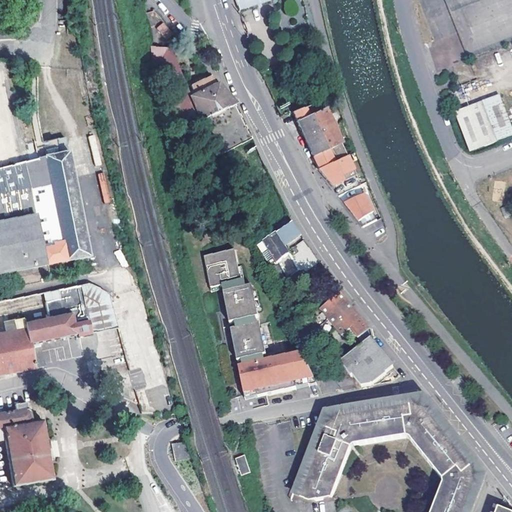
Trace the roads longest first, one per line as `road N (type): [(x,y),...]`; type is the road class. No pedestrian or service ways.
road 1 (track): [(378,0),(417,131),(452,206),(511,290)]
road 2 (secondary): [(270,137),(352,279),(433,378)]
road 3 (residential): [(192,424),(408,391),(433,378)]
road 4 (residential): [(400,0),(447,145),(464,165)]
road 5 (secondary): [(433,378),(511,475)]
